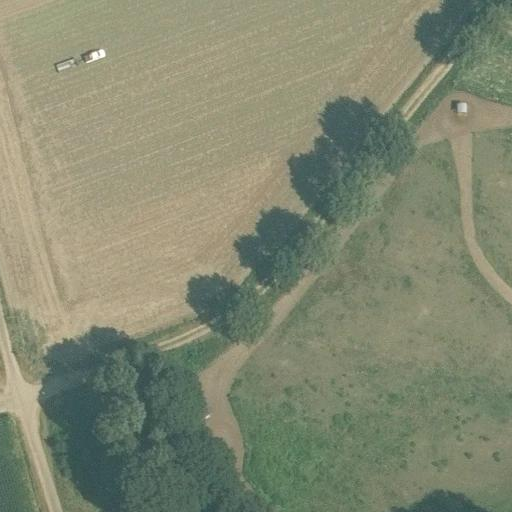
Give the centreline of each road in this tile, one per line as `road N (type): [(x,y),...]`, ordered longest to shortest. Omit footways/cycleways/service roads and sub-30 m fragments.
road 1 (track): [(29,390),(216,318),(311,224),(506,0)]
road 2 (unclassified): [(61,511),(0,288)]
